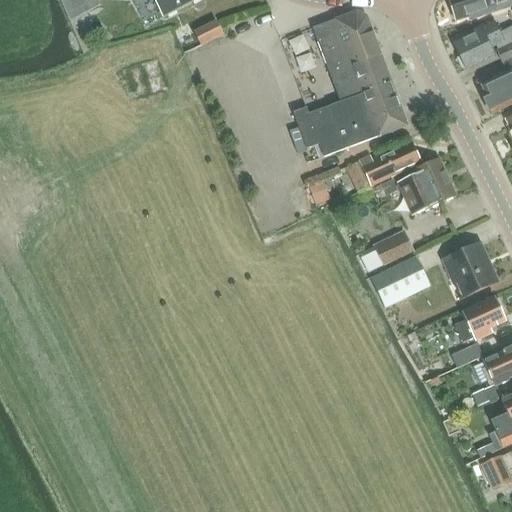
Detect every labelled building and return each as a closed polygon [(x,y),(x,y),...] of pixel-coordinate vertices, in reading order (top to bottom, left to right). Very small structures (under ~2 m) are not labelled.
[(58,0),(66,18),(84,10),(80,0),(58,0)] [(153,0),(163,18),(196,0),(153,0)] [(467,18),(469,21),(511,6),(511,0),(447,0),(455,22),(467,18)] [(307,108),(292,114),(306,149),(317,145),(323,159),(407,126),(390,81),(366,17),(354,13),(331,22),(311,30),(339,105),(310,116),(307,108)] [(467,40),(455,46),(467,70),(494,57),(490,50),(496,46),(499,51),(496,52),(502,64),(503,63),(511,58),(511,28),(500,34),(494,23),(481,30),(481,29),(465,36),(467,40)] [(195,34),(202,47),(221,37),(214,24),(195,34)] [(496,80),(482,87),(486,96),(483,98),(491,115),(511,104),(511,58),(503,63),(506,70),(494,76),(496,80)] [(368,157),(358,162),(370,188),(421,165),(411,143),(370,161),(368,157)] [(414,177),(398,185),(412,217),(429,209),(429,210),(444,203),(456,197),(445,173),(439,160),(424,167),(412,172),(414,177)] [(392,181),(381,187),(387,197),(397,192),(392,181)] [(419,226),(430,245),(452,232),(441,213),(419,226)] [(414,253),(404,233),(373,247),(383,268),(414,253)] [(442,264),(453,285),(459,282),(467,298),(496,284),(488,268),(485,269),(475,248),(442,264)] [(384,311),(401,302),(430,288),(416,259),(370,282),(384,311)] [(465,321),(454,327),(462,344),(472,339),(474,342),(490,334),(488,330),(504,322),(499,313),(502,312),(497,301),(495,303),(493,299),(462,314),(465,321)] [(442,319),(427,327),(431,334),(446,326),(442,319)] [(449,358),(455,371),(481,359),(475,346),(449,358)] [(482,392),(471,397),(472,397),(478,409),(501,398),(496,388),(508,383),(507,381),(511,378),(511,348),(483,363),(492,382),(494,387),(483,393),(482,392)] [(495,448),(488,452),(493,462),(509,455),(505,447),(511,444),(511,397),(502,402),(508,416),(492,424),(497,434),(490,437),(495,448)] [(511,482),(505,471),(511,467),(511,453),(509,455),(493,462),(480,468),(491,491),(511,482)]
